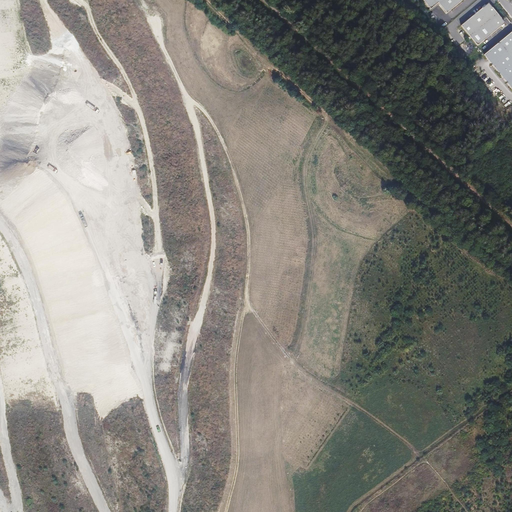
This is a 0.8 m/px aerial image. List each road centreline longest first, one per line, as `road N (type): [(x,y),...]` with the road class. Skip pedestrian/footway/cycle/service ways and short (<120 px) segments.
road 1 (track): [(174,511),(187,455),(183,367),(209,269),(208,191),(195,122)]
road 2 (track): [(282,511),(249,336),(257,222)]
road 3 (track): [(177,499),(141,351),(158,213)]
